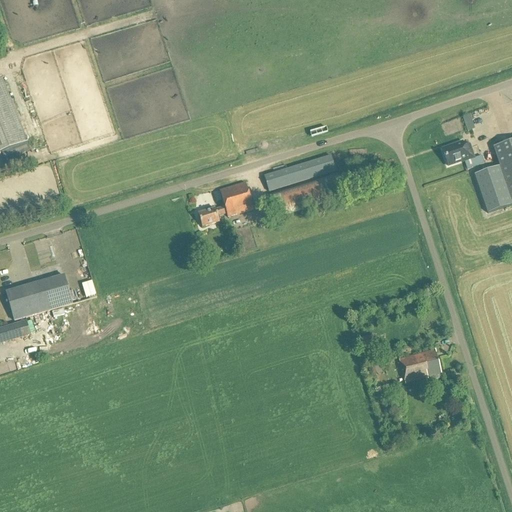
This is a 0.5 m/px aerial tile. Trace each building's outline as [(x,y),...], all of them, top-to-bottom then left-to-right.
[(0,79),(0,154),(1,154),(3,161),(11,158),(11,160),(29,153),(0,79)] [(467,131),(475,128),(470,115),(463,117),(467,131)] [(511,202),(511,142),(494,149),(511,202)] [(442,152),(447,167),(467,161),(468,163),(474,160),(470,148),(464,150),(462,143),(454,146),(454,148),(442,152)] [(335,174),(330,158),(264,179),(269,193),(335,174)] [(269,196),(275,215),(276,217),(342,196),(336,176),(269,196)] [(253,211),(245,184),(219,192),(225,209),(216,211),(216,210),(198,216),(202,229),(219,223),(217,217),(226,214),(228,219),(253,211)] [(64,277),(5,294),(14,324),(73,307),(64,277)] [(86,298),(96,295),(92,281),(82,285),(86,298)] [(0,331),(0,346),(30,337),(26,323),(0,331)] [(375,337),(360,341),(367,371),(372,370),(367,347),(377,345),(375,337)] [(441,380),(435,353),(398,362),(404,385),(427,380),(427,383),(441,380)]
